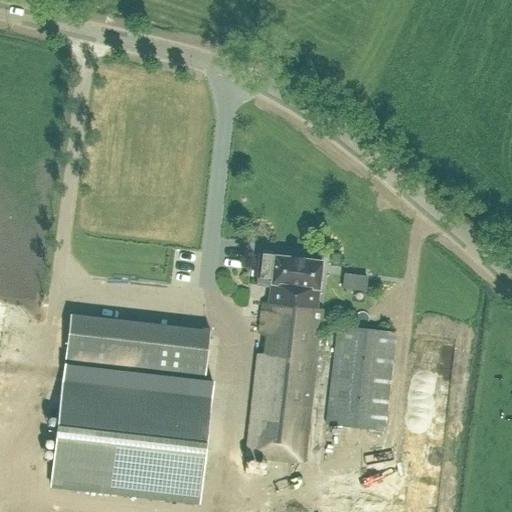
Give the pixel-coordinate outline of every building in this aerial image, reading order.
[(205,434),(218,332),(209,331),(211,317),(217,269),(77,251),(71,300),(69,314),(57,415),(205,434)] [(262,251),(260,254),(256,284),(270,286),(268,303),(262,302),(258,334),(263,337),(261,355),(257,354),(245,456),(300,463),(318,331),(333,333),(323,424),(380,431),(391,332),(337,326),(337,320),(320,319),(321,310),(316,309),(322,262),(271,255),(270,252),(262,251)] [(353,276),(352,290),(364,291),(365,277),(353,276)] [(205,434),(57,415),(48,489),(198,504),(205,434)] [(312,509),(333,511),(364,511),(366,500),(315,492),(312,509)]
